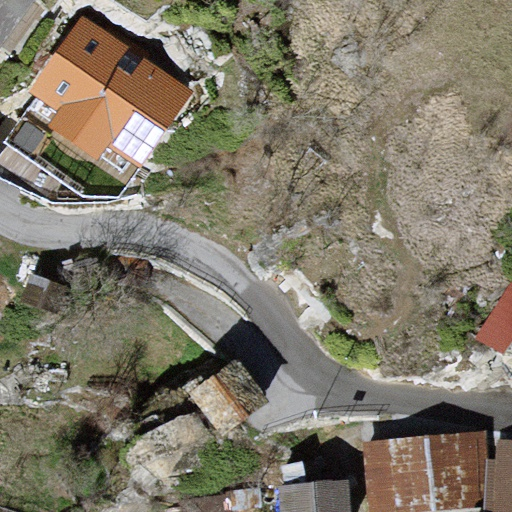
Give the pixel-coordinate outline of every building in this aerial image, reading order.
[(0,0),(0,40),(33,0),(0,0)] [(122,181),(186,102),(81,18),(15,99),(45,123),(33,138),(75,172),(89,154),(122,181)] [(262,402),(234,366),(197,394),(223,430),(262,402)] [(477,438),(371,450),(377,511),(483,500),(477,438)] [(511,511),(511,446),(500,446),(495,511),(511,511)] [(345,511),(343,485),(282,490),(283,511),(345,511)]
